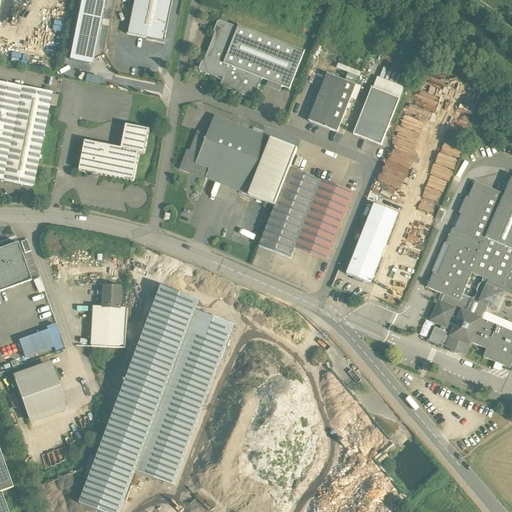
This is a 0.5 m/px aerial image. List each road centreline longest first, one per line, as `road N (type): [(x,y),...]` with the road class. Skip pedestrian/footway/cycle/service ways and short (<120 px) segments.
road 1 (unclassified): [(154,239),(177,92),(374,167),(315,306)]
road 2 (tertiary): [(500,511),(315,306)]
road 3 (unknown): [(234,511),(269,444),(291,371),(272,330),(221,302)]
road 4 (tertiary): [(315,306),(154,239)]
road 5 (tertiary): [(154,239),(95,224),(0,216)]
